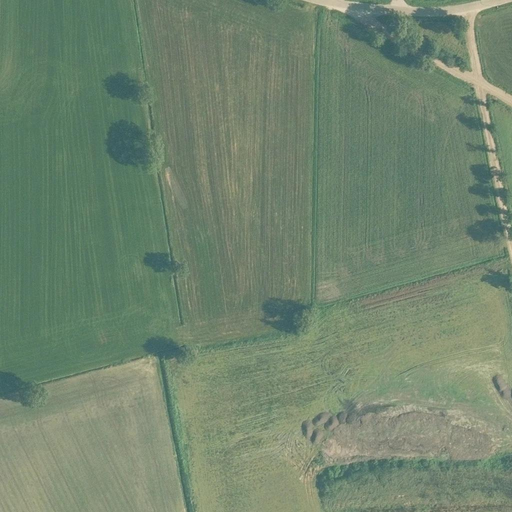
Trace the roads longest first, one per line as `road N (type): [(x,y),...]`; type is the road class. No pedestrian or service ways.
road 1 (track): [(480,85),(511,248)]
road 2 (unclassified): [(339,0),(413,11),(502,0)]
road 3 (track): [(358,4),(370,23),(480,85)]
